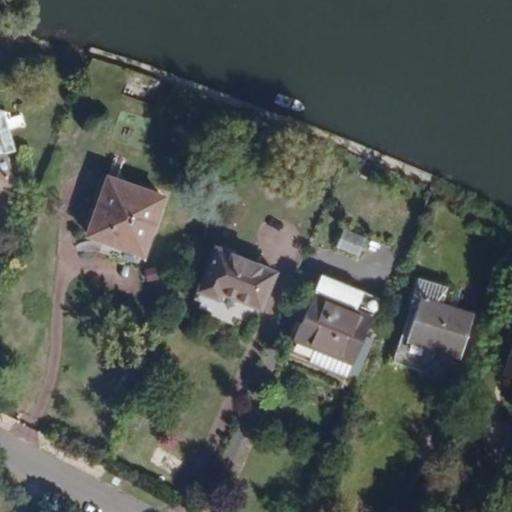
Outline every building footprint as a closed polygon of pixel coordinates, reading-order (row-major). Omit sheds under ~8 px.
[(0,146),(0,193),(11,191),(0,146)] [(104,196),(87,237),(141,259),(163,204),(141,196),(136,209),(104,196)] [(343,235),(338,248),(362,257),(367,245),(343,235)] [(276,273),(216,248),(199,289),(218,298),(221,291),(261,308),(276,273)] [(368,292),(362,313),(375,317),(382,296),(368,292)] [(372,321),(314,296),(294,342),(352,367),(372,321)] [(472,321),(419,303),(405,344),(459,362),(472,321)] [(511,347),(503,377),(511,379),(511,347)]
